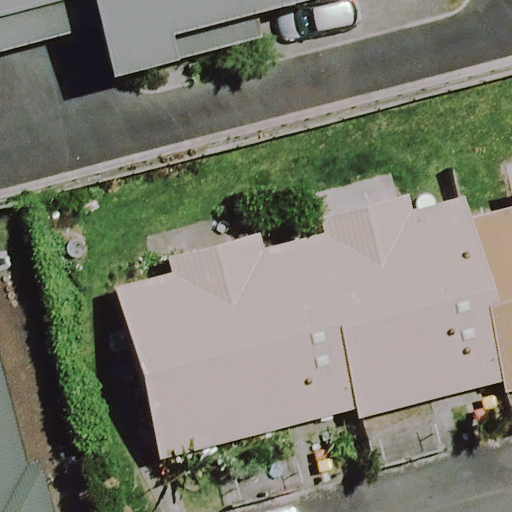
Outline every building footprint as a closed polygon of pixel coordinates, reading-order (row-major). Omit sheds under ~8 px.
[(326,0),(0,0),(0,62),(85,39),(98,86),(154,72),(147,48),(326,0)] [(511,187),(448,202),(491,391),(511,386),(511,187)] [(293,238),(335,426),(491,391),(448,202),(293,238)] [(335,426),(293,238),(106,280),(149,469),(335,426)] [(14,469),(0,410),(0,511),(50,511),(39,463),(14,469)]
